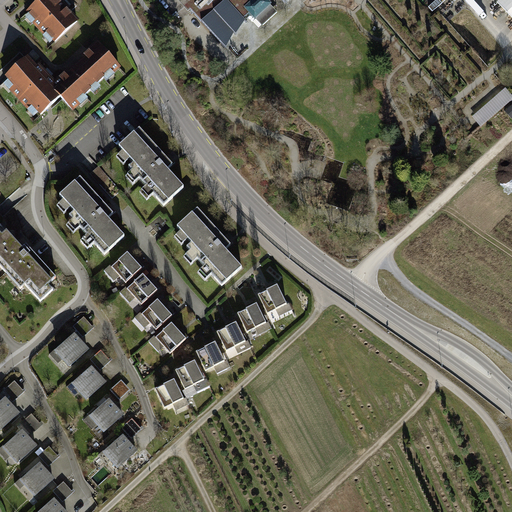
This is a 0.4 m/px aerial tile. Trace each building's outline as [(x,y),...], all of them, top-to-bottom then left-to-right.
[(58,0),(47,0),(31,15),(57,42),(79,22),(58,0)] [(275,7),(268,0),(190,0),(184,5),(219,43),(230,54),(248,22),(245,19),(250,14),(258,22),(275,7)] [(511,0),(496,0),(495,1),(511,17),(511,0)] [(120,69),(99,47),(54,89),(75,111),(120,69)] [(54,89),(28,61),(8,79),(42,118),(63,99),(54,89)] [(511,101),(511,95),(506,88),(472,118),(481,129),(511,101)] [(176,169),(143,133),(123,151),(137,166),(132,170),(168,209),(188,190),(172,173),(176,169)] [(114,214),(82,178),(60,197),(75,213),(71,217),(105,255),(125,237),(108,218),(114,214)] [(232,248),(200,214),(180,233),(193,247),(189,251),(225,289),(244,272),(226,253),(232,248)] [(0,268),(20,291),(25,287),(40,303),(61,284),(26,246),(22,249),(1,226),(0,226),(0,268)] [(145,271),(131,255),(115,270),(129,286),(145,271)] [(161,293),(147,277),(131,292),(145,308),(161,293)] [(278,287),(260,296),(269,315),(277,311),(280,317),(292,311),(289,305),(287,306),(278,287)] [(176,318),(161,302),(145,317),(160,333),(176,318)] [(257,306),(240,315),(249,334),(257,330),(260,335),(272,330),(269,323),(266,325),(257,306)] [(94,329),(84,318),(74,327),(84,338),(94,329)] [(237,324),(219,333),(228,352),(236,348),(239,354),(251,348),(248,342),(246,343),(237,324)] [(189,341),(175,326),(159,341),(174,356),(189,341)] [(89,353),(75,337),(56,355),(70,370),(89,353)] [(215,344),(198,353),(207,372),(215,368),(218,373),(230,368),(227,361),(224,363),(215,344)] [(102,351),(92,360),(101,370),(111,362),(102,351)] [(196,363),(178,372),(187,391),(195,387),(198,393),(210,387),(207,381),(205,382),(196,363)] [(105,386),(92,371),(75,386),(89,401),(105,386)] [(130,391),(122,382),(112,391),(120,400),(130,391)] [(175,382),(157,390),(167,409),(175,406),(177,411),(190,405),(187,399),(184,400),(175,382)] [(23,395),(13,385),(5,393),(14,403),(23,395)] [(0,427),(3,431),(19,417),(5,401),(0,405),(0,427)] [(123,418),(111,404),(93,420),(105,434),(123,418)] [(41,427),(32,416),(23,424),(32,435),(41,427)] [(142,430),(133,420),(123,429),(133,439),(142,430)] [(18,464),(37,449),(23,433),(5,448),(18,464)] [(124,438),(105,454),(119,471),(138,455),(124,438)] [(59,460),(49,449),(41,457),(50,468),(59,460)] [(23,480),(37,496),(54,482),(40,465),(23,480)] [(73,495),(64,485),(55,493),(65,503),(73,495)] [(42,511),(64,511),(54,501),(42,511)]
